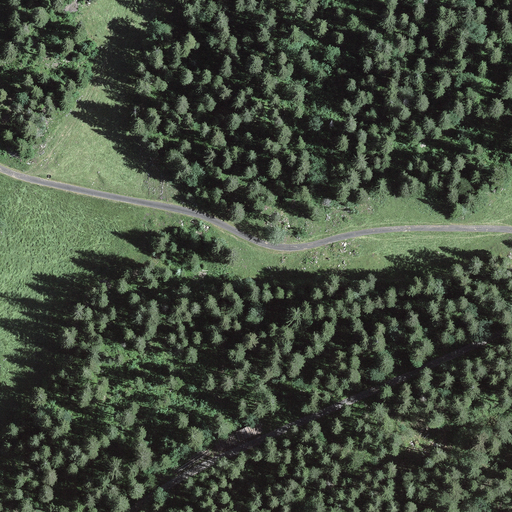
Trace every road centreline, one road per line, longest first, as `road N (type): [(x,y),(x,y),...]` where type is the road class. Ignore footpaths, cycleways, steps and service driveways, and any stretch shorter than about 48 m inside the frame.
road 1 (track): [(0,168),(198,214),(282,247),(377,230),(511,230)]
road 2 (track): [(511,328),(200,467),(130,511)]
